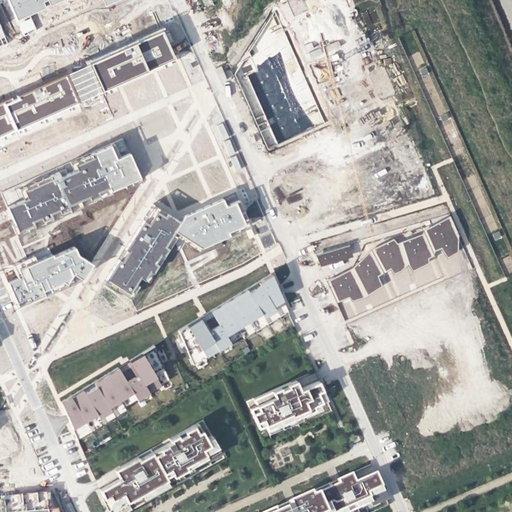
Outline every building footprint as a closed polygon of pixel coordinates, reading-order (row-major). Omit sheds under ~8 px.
[(103,0),(107,6),(120,0),(6,0),(16,21),(63,0),(103,0)] [(281,8),(274,11),(285,36),(300,29),(296,20),(309,14),(305,5),(316,0),(282,0),(280,4),(281,8)] [(285,57),(274,33),(269,36),(265,28),(259,37),(263,49),(259,51),(255,43),(249,53),(251,58),(244,60),(235,74),(240,84),(249,80),(251,84),(275,73),(272,63),(285,57)] [(161,31),(0,101),(0,134),(100,90),(172,58),(161,31)] [(312,58),(322,54),(320,49),(310,52),(312,58)] [(384,67),(370,73),(382,100),(396,94),(384,67)] [(370,73),(356,80),(368,106),(382,100),(370,73)] [(356,80),(341,86),(354,112),(368,106),(356,80)] [(341,86),(328,92),(340,118),(354,112),(341,86)] [(328,92),(314,98),(326,125),(340,118),(328,92)] [(304,102),(291,108),(303,135),(317,128),(304,102)] [(291,108),(277,114),(289,141),(303,135),(291,108)] [(404,115),(335,147),(343,163),(411,132),(404,115)] [(17,231),(141,181),(129,152),(114,158),(109,145),(69,161),(71,167),(20,187),(24,197),(6,204),(17,231)] [(326,150),(278,171),(285,188),(333,167),(326,150)] [(368,182),(354,189),(365,213),(380,206),(381,208),(394,202),(395,204),(409,198),(410,200),(423,194),(424,196),(437,190),(426,166),(412,173),(412,171),(399,177),(398,174),(384,181),(383,179),(369,185),(368,182)] [(314,199),(294,208),(306,232),(326,223),(326,224),(340,218),(341,220),(355,214),(344,190),(329,197),(328,195),(315,201),(314,199)] [(185,214),(180,222),(175,231),(200,248),(247,224),(237,200),(226,205),(223,198),(185,214)] [(180,222),(152,205),(104,279),(130,296),(142,278),(149,281),(175,231),(180,222)] [(352,268),(328,281),(335,302),(347,296),(351,300),(364,297),(380,286),(377,276),(391,268),(394,274),(401,271),(407,264),(412,270),(427,263),(427,258),(433,255),(433,252),(441,248),(446,258),(456,252),(458,238),(449,217),(366,245),(352,268)] [(353,256),(348,241),(316,253),(321,268),(353,256)] [(17,278),(6,282),(17,306),(80,278),(89,262),(76,254),(72,245),(50,255),(47,248),(11,264),(17,278)] [(199,317),(178,330),(193,365),(242,335),(244,339),(288,311),(271,273),(210,310),(218,328),(207,335),(199,317)] [(118,367),(61,402),(77,440),(122,413),(121,409),(169,379),(154,345),(129,360),(137,378),(125,385),(118,367)] [(294,379),(278,386),(284,400),(299,394),(297,389),(298,388),(294,379)] [(263,424),(266,429),(299,415),(313,408),(312,405),(326,399),(317,380),(298,388),(297,389),(299,394),(284,400),(278,386),(251,398),(254,403),(247,407),(256,427),(263,424)] [(302,421),(299,415),(266,429),(268,436),(302,421)] [(123,499),(125,501),(138,494),(145,490),(148,495),(155,491),(152,486),(166,478),(164,476),(170,473),(171,475),(192,463),(204,457),(205,456),(204,453),(216,446),(215,444),(209,434),(204,437),(195,421),(167,438),(168,441),(137,458),(136,455),(127,460),(134,471),(118,480),(117,477),(96,489),(107,508),(123,499)] [(217,443),(215,444),(216,446),(204,453),(205,456),(204,457),(206,460),(221,451),(217,443)] [(112,469),(117,477),(118,480),(134,471),(127,460),(112,469)] [(192,463),(171,475),(175,481),(196,470),(192,463)] [(308,491),(259,511),(347,511),(350,511),(369,503),(370,502),(368,498),(382,491),(380,488),(373,472),(351,482),(347,473),(326,482),(328,486),(309,494),(308,491)] [(145,490),(138,494),(142,500),(169,484),(166,478),(152,486),(155,491),(148,495),(145,490)] [(382,487),(380,488),(382,491),(368,498),(370,502),(369,503),(370,506),(387,498),(382,487)] [(47,510),(46,492),(0,495),(0,511),(56,511),(56,510),(47,510)]
